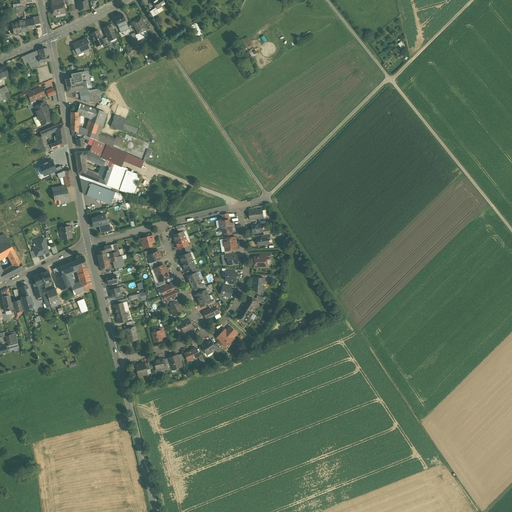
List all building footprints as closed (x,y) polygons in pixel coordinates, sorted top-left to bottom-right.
[(87,0),(78,1),(79,11),(88,9),(87,0)] [(165,4),(161,0),(156,0),(152,3),(157,9),(165,4)] [(53,6),(51,6),(53,15),(65,13),(63,4),(63,3),(53,6)] [(13,8),(11,8),(11,15),(11,20),(16,20),(16,13),(21,12),(24,22),(26,22),(25,18),(23,12),(23,7),(13,8)] [(122,14),(114,18),(115,21),(114,21),(115,24),(116,24),(121,33),(125,31),(123,27),(127,25),(122,14)] [(146,30),(141,18),(132,22),(138,34),(145,31),(146,30)] [(33,20),(26,22),(28,31),(35,30),(34,25),(33,20)] [(24,22),(22,22),(16,23),(12,24),(13,34),(14,34),(18,33),(28,31),(26,22),(24,22)] [(110,25),(103,28),(106,36),(114,33),(110,25)] [(196,28),(192,31),(197,39),(203,34),(198,27),(196,28)] [(102,40),(97,30),(90,34),(91,36),(93,40),(95,45),(99,43),(99,45),(103,43),(102,40)] [(138,34),(135,35),(137,40),(139,39),(140,38),(146,35),(147,35),(145,31),(138,34)] [(109,40),(108,41),(107,37),(104,38),(108,45),(109,49),(113,47),(112,44),(111,45),(109,40)] [(86,39),(72,45),(75,50),(77,55),(83,53),(82,51),(89,47),(86,39)] [(47,48),(39,50),(40,57),(39,57),(38,57),(39,58),(39,63),(40,63),(49,61),(48,55),(47,48)] [(27,55),(21,57),(25,64),(28,63),(30,62),(39,58),(38,57),(39,57),(38,55),(36,51),(27,55)] [(30,62),(28,63),(31,69),(40,64),(40,63),(39,63),(39,58),(30,62)] [(5,66),(0,68),(0,78),(8,75),(5,66)] [(85,72),(80,73),(82,82),(87,82),(88,85),(91,85),(89,77),(89,71),(85,72)] [(72,75),(72,78),(73,78),(74,84),(82,82),(80,73),(72,75)] [(72,78),(65,79),(66,87),(74,86),(74,84),(73,78),(72,78)] [(74,86),(66,87),(67,93),(79,91),(83,90),(82,82),(74,84),(74,86)] [(87,82),(82,82),(83,90),(79,91),(81,100),(88,102),(91,101),(89,95),(100,98),(100,97),(102,94),(97,90),(89,91),(88,85),(87,82)] [(30,92),(28,94),(30,98),(31,97),(32,101),(44,96),(41,88),(30,92)] [(53,88),(46,91),(49,97),(52,96),(56,94),(53,88)] [(100,98),(89,95),(91,101),(98,103),(100,98)] [(37,105),(34,107),(37,116),(48,112),(46,109),(47,109),(44,102),(37,105)] [(95,110),(79,104),(77,111),(81,112),(80,114),(81,115),(92,119),(95,110)] [(106,113),(95,110),(92,119),(89,126),(97,129),(101,130),(106,115),(106,113)] [(48,112),(37,116),(39,119),(41,125),(52,121),(49,114),(49,115),(48,112)] [(77,112),(77,113),(71,113),(70,126),(78,126),(79,125),(80,116),(79,116),(79,113),(78,112),(77,112)] [(124,124),(126,119),(114,115),(113,120),(110,126),(114,128),(121,131),(122,129),(124,124)] [(63,123),(39,133),(41,137),(42,137),(44,136),(51,133),(56,129),(64,128),(63,123)] [(138,129),(124,124),(122,129),(136,134),(138,129)] [(97,129),(89,126),(87,131),(86,136),(90,138),(93,139),(97,129)] [(50,145),(52,150),(59,147),(63,147),(63,145),(67,144),(64,128),(56,129),(57,137),(58,143),(55,144),(50,145)] [(114,141),(99,135),(101,130),(97,129),(93,139),(111,147),(112,147),(113,144),(114,141)] [(41,137),(33,139),(37,151),(39,151),(42,150),(44,150),(44,149),(43,146),(41,137)] [(83,138),(75,139),(77,146),(80,145),(80,147),(83,146),(83,145),(84,145),(83,138)] [(116,138),(114,141),(113,144),(121,147),(124,141),(123,140),(116,138)] [(111,147),(94,140),(91,146),(89,152),(105,160),(111,147)] [(112,147),(111,147),(105,160),(104,162),(105,163),(112,166),(113,164),(120,167),(123,161),(126,153),(112,147)] [(147,150),(143,161),(147,162),(151,151),(147,150)] [(89,152),(87,151),(82,152),(90,156),(89,159),(104,166),(105,163),(104,162),(105,160),(89,152)] [(82,152),(75,153),(77,165),(84,164),(84,158),(86,158),(89,159),(90,156),(82,152)] [(126,153),(123,161),(140,168),(143,161),(126,153)] [(49,173),(56,170),(55,169),(52,161),(48,163),(47,162),(43,164),(44,165),(40,167),(44,176),(49,173)] [(104,166),(100,176),(109,179),(112,166),(105,163),(104,166)] [(120,167),(113,164),(112,166),(109,179),(106,185),(111,187),(119,190),(121,184),(126,170),(127,169),(120,167)] [(49,173),(51,177),(57,174),(63,171),(61,166),(55,169),(56,170),(49,173)] [(109,179),(100,176),(86,171),(82,170),(77,169),(78,174),(106,185),(109,179)] [(71,170),(64,171),(65,176),(66,187),(74,186),(71,170)] [(140,175),(126,170),(121,184),(119,190),(133,195),(140,175)] [(78,174),(79,179),(110,190),(111,187),(106,185),(78,174)] [(83,194),(86,196),(91,183),(79,179),(83,194)] [(110,190),(91,183),(86,196),(110,204),(113,198),(115,192),(110,190)] [(67,189),(52,191),(54,201),(58,200),(69,198),(67,189)] [(121,201),(123,195),(115,192),(113,198),(121,201)] [(200,198),(189,200),(191,207),(202,205),(200,198)] [(262,210),(249,212),(250,220),(259,219),(263,218),(262,210)] [(104,215),(96,216),(96,217),(93,218),(94,222),(92,223),(94,227),(99,226),(106,224),(104,215)] [(106,224),(99,226),(101,233),(110,231),(108,223),(106,224)] [(262,224),(252,226),(253,234),(263,232),(262,224)] [(234,225),(222,227),(223,233),(225,233),(231,232),(236,231),(234,225)] [(70,227),(60,228),(62,240),(72,238),(70,227)] [(178,234),(172,236),(175,243),(185,239),(183,233),(183,232),(178,234)] [(5,234),(0,237),(0,249),(2,249),(10,244),(5,234)] [(152,236),(141,239),(143,249),(151,247),(150,244),(154,243),(152,236)] [(36,257),(49,253),(44,239),(36,241),(38,247),(33,249),(34,250),(36,257)] [(185,239),(175,243),(178,249),(184,247),(188,245),(185,239)] [(236,243),(225,245),(226,251),(231,250),(237,249),(236,243)] [(10,244),(2,249),(6,256),(8,255),(14,251),(10,244)] [(105,250),(96,252),(98,262),(107,259),(107,257),(105,252),(105,250)] [(20,262),(14,251),(8,255),(14,265),(20,262)] [(152,254),(147,256),(148,256),(150,263),(161,258),(158,251),(152,254)] [(187,254),(179,257),(181,264),(192,260),(189,254),(189,253),(187,254)] [(234,256),(227,257),(229,265),(238,263),(237,255),(234,256)] [(84,257),(77,260),(80,268),(77,270),(80,281),(89,278),(84,257)] [(261,257),(256,258),(256,262),(255,262),(255,268),(261,268),(260,266),(266,266),(266,262),(267,262),(267,259),(262,259),(262,257),(261,257)] [(107,259),(98,262),(100,269),(104,268),(104,269),(106,268),(106,267),(109,266),(108,262),(107,259)] [(122,259),(113,262),(114,269),(124,266),(122,259)] [(77,260),(69,263),(72,272),(77,270),(80,268),(77,260)] [(192,260),(181,264),(184,270),(190,268),(194,266),(192,260)] [(20,262),(14,265),(2,272),(5,279),(23,269),(20,262)] [(69,263),(59,267),(62,275),(66,274),(72,272),(69,263)] [(158,267),(153,269),(156,276),(166,271),(163,265),(158,267)] [(59,267),(53,270),(56,278),(62,275),(59,267)] [(48,271),(41,274),(44,283),(44,284),(51,281),(50,277),(48,271)] [(166,271),(156,276),(159,282),(163,280),(169,278),(166,271)] [(193,274),(187,277),(189,283),(199,279),(196,273),(193,274)] [(233,273),(226,273),(228,273),(228,276),(226,277),(226,281),(229,281),(235,281),(236,281),(236,280),(236,279),(236,273),(233,273)] [(41,274),(33,277),(35,284),(36,286),(39,285),(44,283),(41,274)] [(56,278),(61,290),(71,287),(71,286),(66,274),(62,275),(56,278)] [(113,275),(106,277),(108,285),(117,283),(115,275),(113,275)] [(89,278),(80,281),(80,283),(84,291),(92,288),(89,278)] [(264,279),(254,278),(252,290),(257,291),(258,292),(263,293),(264,279)] [(199,279),(189,283),(192,290),(199,287),(201,286),(199,279)] [(80,283),(71,286),(71,287),(74,295),(84,291),(80,283)] [(26,285),(20,287),(24,297),(26,297),(31,296),(26,285)] [(161,290),(160,290),(163,295),(174,291),(171,285),(167,287),(161,290)] [(229,289),(223,287),(223,288),(221,295),(231,298),(233,290),(229,289)] [(119,288),(109,290),(111,298),(114,297),(121,295),(119,288)] [(55,289),(47,292),(51,307),(60,304),(55,289)] [(51,307),(47,292),(42,294),(42,290),(40,291),(42,297),(43,296),(47,308),(51,307)] [(174,291),(163,295),(166,301),(172,298),(177,296),(174,290),(174,291)] [(201,292),(195,295),(198,301),(209,296),(206,290),(201,292)] [(8,296),(2,297),(4,304),(11,303),(9,296),(8,296)] [(24,312),(32,310),(34,306),(31,296),(26,297),(24,297),(20,299),(21,300),(23,307),(24,310),(24,312)] [(209,296),(198,301),(201,307),(207,304),(211,302),(209,296)] [(258,302),(250,298),(245,305),(247,307),(253,310),(258,302)] [(83,299),(77,302),(80,309),(79,309),(81,313),(88,311),(83,299)] [(21,300),(12,303),(14,310),(15,313),(24,310),(23,307),(21,300)] [(77,302),(61,308),(63,315),(79,309),(80,309),(77,302)] [(180,302),(169,307),(173,316),(180,313),(179,310),(183,308),(180,302)] [(11,303),(4,304),(5,312),(12,310),(11,303)] [(117,304),(113,305),(116,314),(124,312),(122,303),(120,303),(117,304)] [(211,309),(204,312),(207,319),(219,314),(215,307),(211,309)] [(79,309),(63,315),(64,319),(81,313),(79,309)] [(244,312),(242,310),(237,318),(245,323),(250,315),(244,312)] [(124,312),(116,314),(118,323),(126,321),(124,312)] [(183,322),(178,324),(180,327),(179,327),(180,331),(182,330),(183,333),(193,328),(188,319),(183,322)] [(135,327),(125,329),(128,342),(138,340),(136,334),(136,333),(135,327)] [(230,327),(226,331),(232,337),(236,333),(230,327)] [(160,331),(152,333),(154,342),(162,340),(162,338),(160,331)] [(225,331),(218,338),(221,342),(225,345),(228,343),(229,344),(234,339),(232,337),(226,331),(225,331)] [(15,334),(6,336),(8,344),(17,342),(15,334)] [(211,340),(202,346),(206,354),(210,351),(211,352),(215,350),(216,349),(214,345),(211,340)] [(17,342),(8,344),(10,350),(16,349),(15,343),(17,342)] [(191,351),(184,354),(188,361),(198,357),(198,356),(199,356),(199,355),(195,348),(193,349),(192,351),(191,351)] [(177,355),(168,358),(170,363),(172,369),(180,366),(179,361),(177,355)] [(161,359),(153,361),(156,370),(164,368),(163,365),(161,359)] [(144,363),(135,366),(138,377),(144,375),(143,370),(145,370),(144,364),(144,363)] [(164,368),(156,370),(157,374),(165,372),(164,370),(167,370),(166,365),(163,365),(164,368)]
